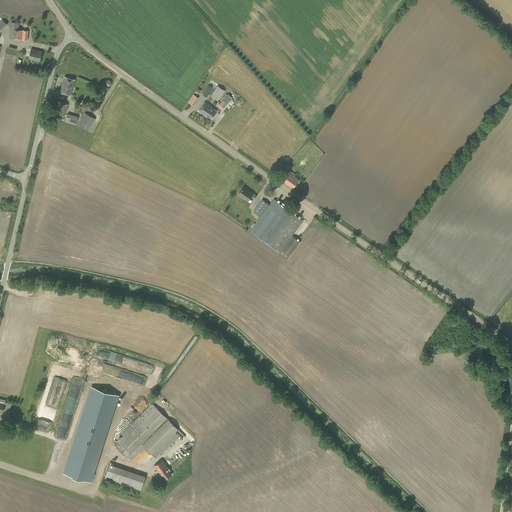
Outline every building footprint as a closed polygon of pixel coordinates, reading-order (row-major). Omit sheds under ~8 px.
[(28,40),(29,30),(19,30),(19,23),(11,22),(9,38),(28,40)] [(40,61),(42,51),(31,49),(29,58),(40,61)] [(71,95),(75,80),(64,76),(60,92),(71,95)] [(207,97),(212,87),(208,85),(203,95),(207,97)] [(218,101),(225,90),(218,85),(210,96),(218,101)] [(188,102),(192,105),(193,106),(199,98),(193,94),(188,102)] [(223,108),(231,99),(228,96),(228,95),(226,94),(222,99),(223,99),(219,104),(223,108)] [(64,117),(68,104),(57,101),(54,114),(64,117)] [(208,107),(210,105),(205,102),(199,111),(204,115),(204,114),(205,114),(209,108),(208,107)] [(204,114),(204,115),(205,115),(206,115),(212,119),(217,111),(211,107),(212,106),(210,105),(208,107),(209,108),(205,114),(204,114)] [(89,131),(95,119),(84,112),(78,124),(89,131)] [(65,121),(76,124),(78,116),(67,113),(65,121)] [(292,188),(299,179),(287,171),(281,180),(292,188)] [(248,201),(253,193),(244,186),(238,194),(248,201)] [(292,235),(303,221),(274,198),(269,204),(260,216),(250,230),(288,258),(300,241),(292,235)] [(262,199),(253,211),(260,216),(269,204),(262,199)] [(91,386),(63,472),(89,481),(118,395),(91,386)] [(4,404),(0,402),(0,411),(3,412),(9,413),(11,404),(4,402),(4,404)] [(175,432),(178,429),(168,419),(152,403),(139,415),(121,434),(123,435),(122,437),(120,436),(116,447),(127,458),(128,457),(131,460),(145,447),(155,458),(159,454),(160,455),(179,436),(177,434),(175,432)] [(172,474),(167,468),(168,468),(162,459),(154,465),(160,474),(161,473),(165,479),(172,474)] [(141,490),(145,475),(108,463),(104,479),(141,490)]
